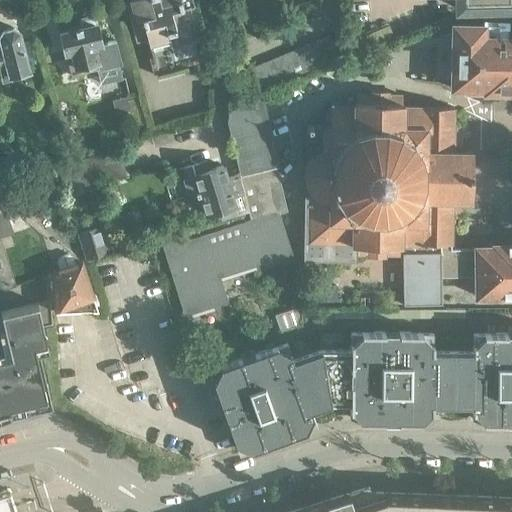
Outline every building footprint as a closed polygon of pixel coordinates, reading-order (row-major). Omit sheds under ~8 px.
[(128,0),(139,41),(146,39),(156,77),(187,69),(184,60),(203,56),(195,26),(200,24),(193,0),(128,0)] [(71,75),(120,63),(115,40),(100,43),(96,26),(95,26),(93,18),(90,16),(82,18),(79,23),(81,29),(61,34),(71,75)] [(484,91),(511,91),(511,39),(483,39),(483,26),(453,26),(452,87),(484,88),(484,91)] [(2,81),(12,79),(10,73),(28,68),(18,31),(11,27),(2,30),(0,33),(0,75),(2,81)] [(251,67),(261,90),(338,58),(329,35),(251,67)] [(387,95),(387,91),(370,91),(370,95),(356,95),(356,106),(330,106),(330,110),(327,119),(320,126),(307,126),(307,161),(304,168),(304,177),(307,185),(306,258),(354,259),(354,254),(368,254),(368,258),(384,258),(385,255),(404,255),(405,306),(444,306),(444,271),(477,270),(477,297),(511,296),(511,245),(494,246),(494,248),(452,249),(451,214),(456,214),(458,214),(460,213),(461,212),(462,211),(463,210),(464,208),(464,207),(465,206),(465,202),(470,202),(470,153),(453,152),(453,107),(401,107),(401,95),(387,95)] [(186,312),(227,299),(219,274),(290,252),(277,211),(275,210),(267,178),(276,176),(273,166),(278,164),(260,95),(229,108),(226,122),(238,170),(247,211),(221,219),(162,238),(186,312)] [(136,136),(151,132),(141,97),(127,100),(136,136)] [(154,147),(174,141),(170,128),(150,134),(154,147)] [(85,155),(77,129),(67,132),(74,158),(85,155)] [(86,150),(100,150),(100,137),(85,138),(86,150)] [(71,195),(126,176),(117,148),(61,166),(71,195)] [(221,219),(247,211),(238,170),(225,174),(222,165),(206,170),(202,158),(172,166),(185,209),(203,204),(206,214),(218,210),(221,219)] [(9,187),(0,190),(0,202),(13,198),(9,187)] [(0,205),(0,236),(12,233),(3,205),(0,205)] [(131,245),(126,231),(105,238),(101,225),(78,232),(87,259),(131,245)] [(0,239),(0,288),(15,284),(0,239)] [(97,311),(80,262),(52,271),(52,272),(41,276),(49,299),(54,298),(55,312),(97,311)] [(52,325),(51,302),(1,313),(0,311),(0,417),(51,405),(39,353),(48,351),(43,327),(52,325)] [(241,454),(317,428),(311,411),(333,404),(351,404),(351,420),(434,421),(434,402),(473,404),(472,421),(511,421),(511,332),(473,332),(473,347),(434,347),(434,332),(350,331),(350,350),(322,350),(294,360),(288,343),(211,369),(241,454)] [(0,511),(15,511),(15,510),(9,490),(0,492),(0,511)] [(511,511),(511,498),(355,492),(291,511),(511,511)]
